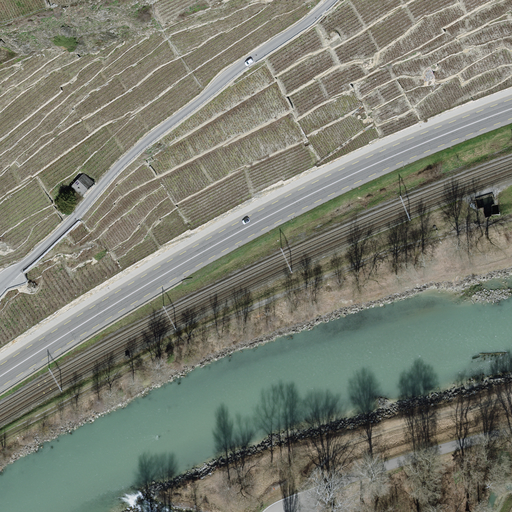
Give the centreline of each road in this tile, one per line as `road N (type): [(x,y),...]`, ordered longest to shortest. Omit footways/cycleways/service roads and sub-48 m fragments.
road 1 (primary): [(0,376),(254,223),(511,108)]
road 2 (track): [(511,216),(373,257),(272,298),(0,437)]
road 3 (unclassified): [(0,288),(143,144),(332,0)]
road 4 (track): [(271,511),(380,468),(511,431)]
